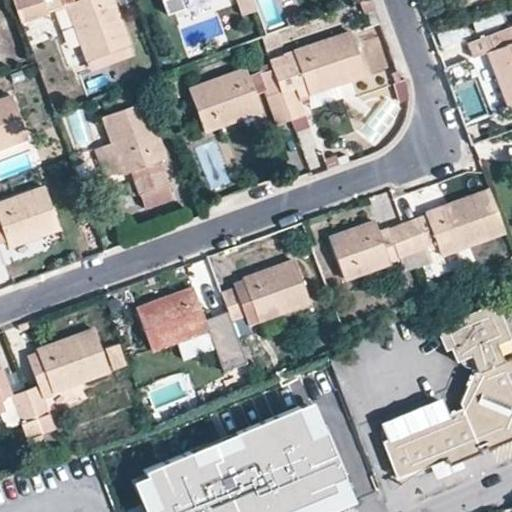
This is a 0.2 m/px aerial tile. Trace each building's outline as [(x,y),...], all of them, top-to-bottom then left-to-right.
[(16,0),(24,18),(65,5),(89,70),(133,54),(112,0),(16,0)] [(252,0),(236,0),(241,13),(256,8),(252,0)] [(498,82),(508,108),(511,106),(511,25),(467,42),(473,57),(486,51),(498,82)] [(284,62),(271,67),(289,120),(304,114),(298,97),(364,73),(349,31),(282,55),(284,62)] [(254,93),(248,76),(245,67),(187,88),(202,131),(260,110),(254,93)] [(257,73),(263,90),(274,125),(289,120),(271,67),(257,73)] [(254,93),(263,90),(257,73),(248,76),(254,93)] [(395,73),(392,74),(396,84),(394,84),(399,101),(408,99),(407,89),(405,82),(399,84),(395,73)] [(499,111),(508,108),(498,82),(482,88),(489,106),(496,105),(499,111)] [(133,104),(128,92),(102,102),(106,114),(100,116),(110,142),(92,149),(102,177),(120,170),(121,173),(130,170),(143,207),(172,197),(158,159),(165,157),(144,100),(133,104)] [(0,151),(29,141),(13,99),(0,103),(0,151)] [(334,155),(321,160),(325,170),(338,165),(334,155)] [(401,222),(417,267),(429,262),(425,248),(435,245),(439,254),(503,230),(488,189),(422,214),(401,222)] [(0,246),(7,244),(9,250),(60,231),(45,190),(0,206),(0,246)] [(417,267),(401,222),(378,231),(374,221),(328,236),(343,279),(398,259),(403,272),(417,267)] [(226,310),(230,321),(254,313),(257,320),(309,300),(294,258),(241,277),(243,282),(219,292),(226,310)] [(175,340),(207,328),(191,285),(135,308),(150,350),(175,340)] [(511,353),(502,357),(500,352),(511,346),(511,338),(511,336),(511,335),(511,298),(511,297),(498,303),(495,297),(434,323),(444,346),(449,345),(456,358),(470,352),(477,368),(471,370),(460,401),(462,405),(447,411),(388,436),(381,440),(396,474),(430,461),(448,455),(450,460),(458,456),(481,447),(478,442),(484,439),(488,445),(511,434),(511,353)] [(230,321),(226,310),(212,315),(230,367),(245,362),(230,321)] [(36,383),(23,389),(39,433),(52,429),(40,395),(107,370),(92,328),(35,348),(37,355),(27,359),(36,383)] [(214,347),(207,328),(175,340),(182,359),(214,347)] [(125,364),(118,343),(104,348),(112,369),(125,364)] [(39,433),(23,389),(11,393),(1,368),(0,368),(0,409),(3,408),(9,425),(19,423),(25,437),(39,433)] [(248,368),(226,375),(231,392),(254,386),(248,368)] [(383,426),(388,436),(447,411),(443,399),(383,426)] [(312,437),(326,431),(315,405),(301,411),(312,437)] [(327,430),(326,431),(312,437),(301,411),(301,410),(239,435),(244,447),(229,454),(231,458),(216,464),(214,460),(199,466),(194,454),(148,474),(150,478),(162,508),(153,511),(335,511),(358,503),(327,430)] [(239,435),(194,454),(199,466),(214,460),(216,464),(231,458),(229,454),(244,447),(239,435)] [(448,455),(430,461),(436,476),(462,465),(458,456),(450,460),(448,455)] [(153,511),(162,508),(150,478),(136,484),(147,511),(153,511)]
